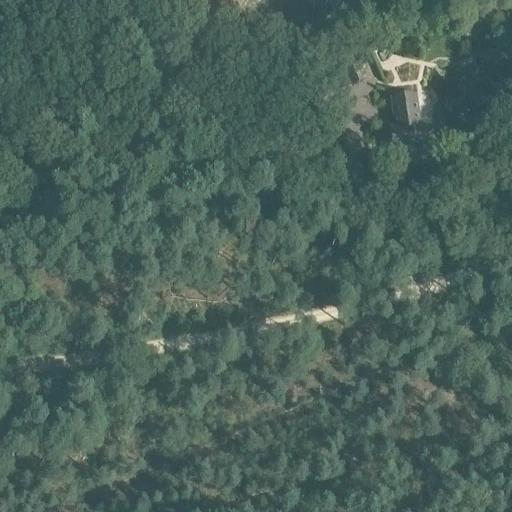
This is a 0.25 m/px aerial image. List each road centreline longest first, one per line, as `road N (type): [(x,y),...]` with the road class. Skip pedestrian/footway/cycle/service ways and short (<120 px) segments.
road 1 (track): [(0,373),(394,298),(511,261)]
road 2 (track): [(350,104),(370,209),(419,291),(511,371)]
